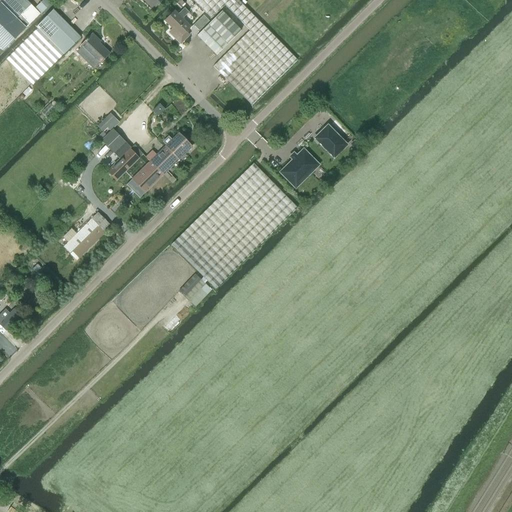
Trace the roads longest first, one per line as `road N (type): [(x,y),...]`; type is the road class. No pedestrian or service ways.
road 1 (unclassified): [(0,378),(238,138)]
road 2 (unclassified): [(238,138),(378,0)]
road 3 (residential): [(238,138),(101,0)]
